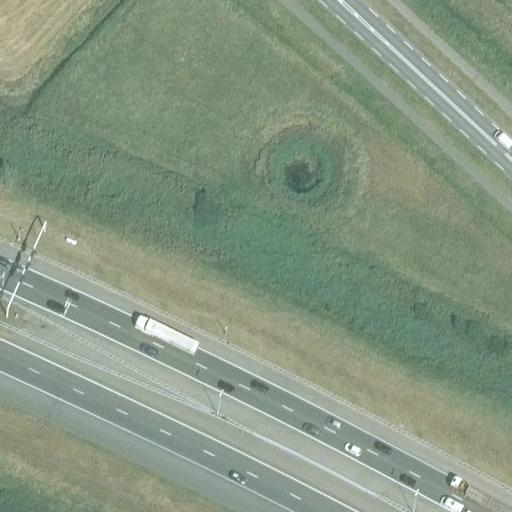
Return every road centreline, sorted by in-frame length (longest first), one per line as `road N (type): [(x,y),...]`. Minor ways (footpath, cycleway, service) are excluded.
road 1 (motorway): [(499,511),(109,315),(0,269)]
road 2 (motorway): [(0,359),(316,511)]
road 3 (primary): [(511,158),(341,0)]
